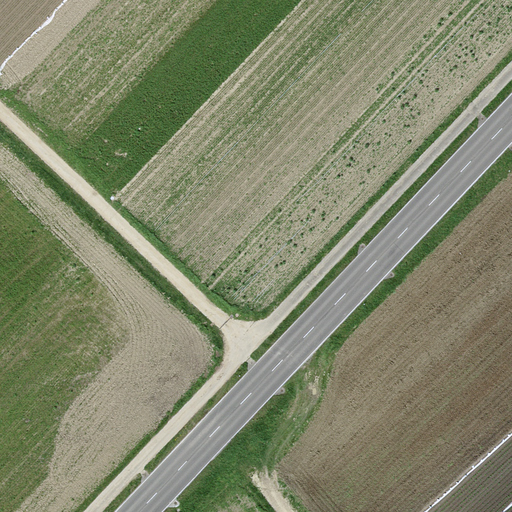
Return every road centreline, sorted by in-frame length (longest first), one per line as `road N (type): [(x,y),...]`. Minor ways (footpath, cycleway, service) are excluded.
road 1 (track): [(88,511),(511,65)]
road 2 (secondary): [(141,511),(511,122)]
road 3 (track): [(0,127),(250,345)]
